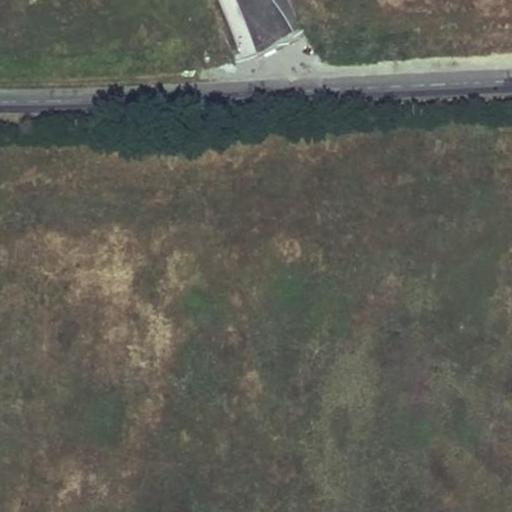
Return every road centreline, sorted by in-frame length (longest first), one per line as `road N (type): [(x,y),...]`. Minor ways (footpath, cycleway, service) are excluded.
road 1 (unclassified): [(0,101),(280,91)]
road 2 (unclassified): [(280,91),(511,81)]
